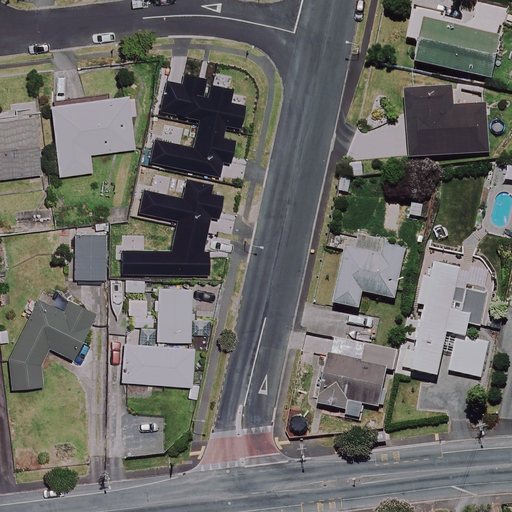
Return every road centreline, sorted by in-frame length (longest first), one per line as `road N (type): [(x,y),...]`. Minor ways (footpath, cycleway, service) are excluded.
road 1 (residential): [(324,39),(240,414),(248,494)]
road 2 (residential): [(324,39),(197,15),(0,29)]
road 3 (tertiary): [(511,466),(248,494)]
road 4 (tertiary): [(248,494),(103,511)]
